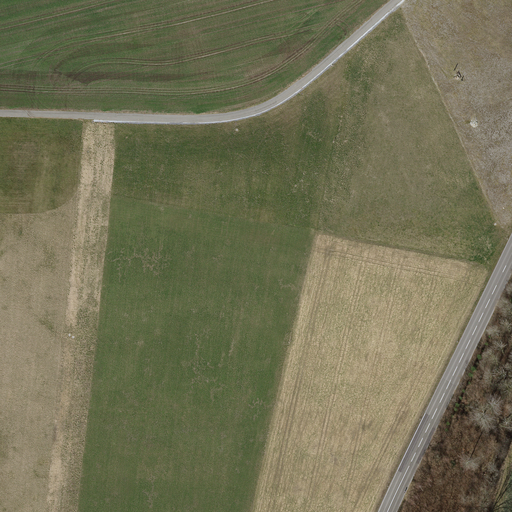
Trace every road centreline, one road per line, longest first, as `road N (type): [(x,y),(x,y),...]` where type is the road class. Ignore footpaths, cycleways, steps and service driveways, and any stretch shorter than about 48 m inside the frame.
road 1 (track): [(0,114),(253,110),(280,97),(396,0)]
road 2 (tertiary): [(388,511),(511,246)]
